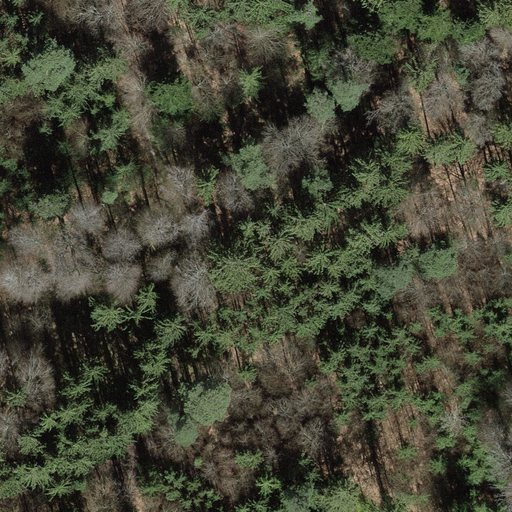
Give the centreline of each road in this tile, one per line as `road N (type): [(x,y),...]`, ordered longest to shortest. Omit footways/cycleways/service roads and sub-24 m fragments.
road 1 (track): [(134,454),(189,312),(182,236),(132,75),(88,0)]
road 2 (track): [(0,497),(134,454),(308,511)]
